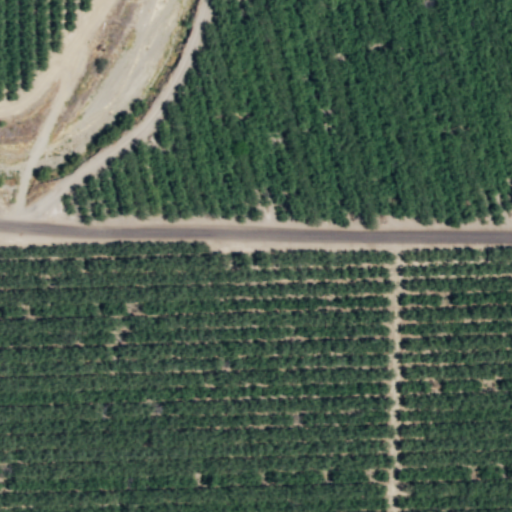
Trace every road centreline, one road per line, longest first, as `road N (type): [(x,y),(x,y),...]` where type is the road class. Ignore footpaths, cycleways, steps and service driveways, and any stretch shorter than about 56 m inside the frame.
road 1 (residential): [(0,225),(511,235)]
road 2 (track): [(205,0),(181,64),(136,133),(6,226)]
road 3 (track): [(6,226),(82,34)]
